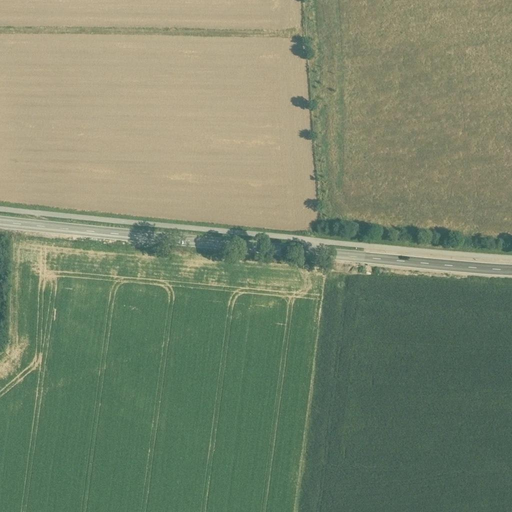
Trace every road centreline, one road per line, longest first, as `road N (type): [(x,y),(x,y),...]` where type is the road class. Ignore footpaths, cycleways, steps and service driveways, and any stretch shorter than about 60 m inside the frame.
road 1 (secondary): [(0,442),(74,359),(168,302),(495,269)]
road 2 (secondary): [(0,221),(495,269)]
